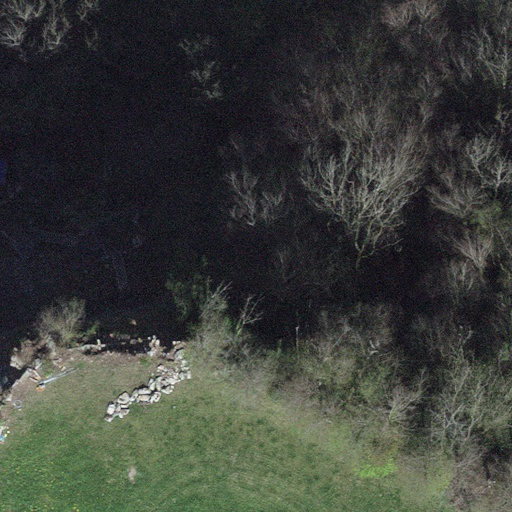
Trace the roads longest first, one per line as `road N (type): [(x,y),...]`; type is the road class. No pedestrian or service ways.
road 1 (motorway): [(511,444),(0,191)]
road 2 (motorway): [(0,424),(182,511)]
